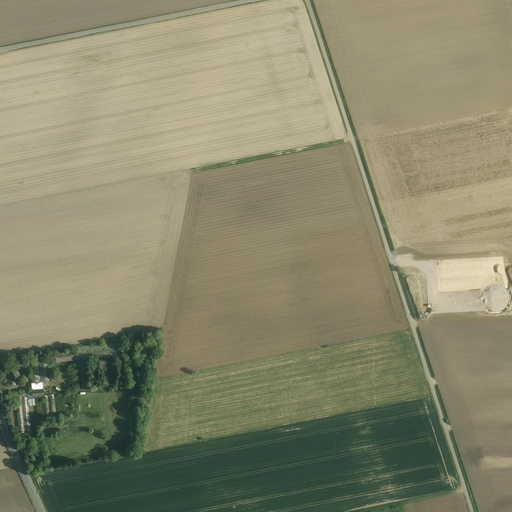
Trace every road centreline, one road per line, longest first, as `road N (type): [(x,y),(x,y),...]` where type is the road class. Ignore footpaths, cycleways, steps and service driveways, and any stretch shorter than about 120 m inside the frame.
road 1 (unclassified): [(472,511),(307,0)]
road 2 (unclassified): [(254,0),(0,50)]
